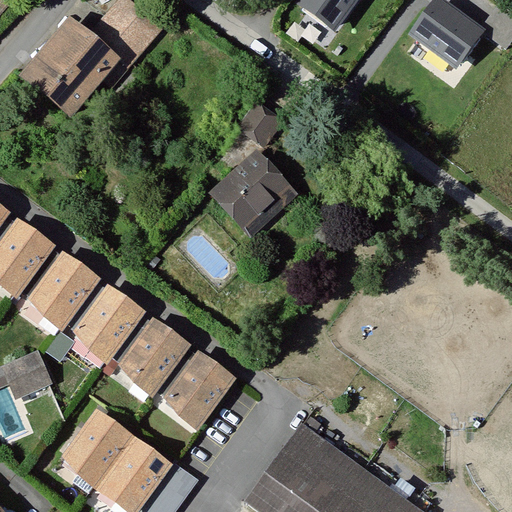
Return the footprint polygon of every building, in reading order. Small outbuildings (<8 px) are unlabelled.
[(119,0),(95,29),(71,9),(21,67),(74,113),(105,78),(113,84),(160,30),(124,0),(119,0)] [(355,0),(305,0),(299,9),(333,33),(355,0)] [(458,66),(482,33),(437,0),(432,0),(410,31),(458,66)] [(511,41),(511,15),(497,5),(480,28),(507,49),(511,41)] [(256,105),(238,130),(263,147),(280,122),(256,105)] [(295,194),(256,150),(213,189),(252,233),(295,194)] [(0,233),(13,216),(0,207),(0,233)] [(58,249),(23,225),(0,255),(0,277),(9,288),(22,298),(58,249)] [(104,282),(69,258),(37,300),(55,321),(68,331),(104,282)] [(148,317),(113,292),(81,335),(99,356),(112,366),(148,317)] [(192,349),(157,325),(125,367),(143,388),(156,398),(192,349)] [(35,353),(0,367),(0,387),(13,382),(19,396),(48,383),(35,353)] [(238,382),(202,357),(171,400),(189,421),(202,431),(238,382)] [(136,437),(102,411),(67,459),(101,484),(136,437)] [(427,511),(306,423),(246,500),(261,511),(427,511)] [(173,464),(136,437),(101,484),(139,511),(173,464)] [(175,511),(198,479),(177,465),(145,511),(175,511)]
